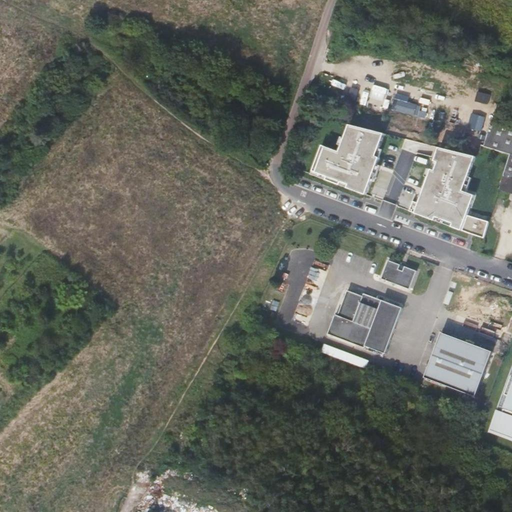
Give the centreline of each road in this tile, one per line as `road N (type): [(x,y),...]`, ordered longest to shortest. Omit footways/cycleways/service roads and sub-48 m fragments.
road 1 (track): [(294,193),(232,262),(185,336),(143,431),(125,504)]
road 2 (residential): [(511,281),(268,181)]
road 3 (unclassified): [(268,181),(328,0)]
